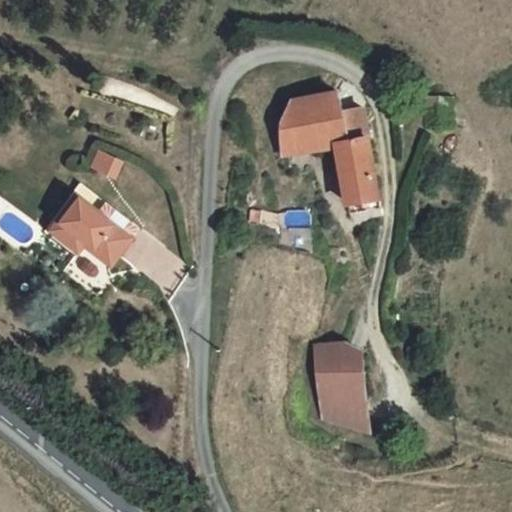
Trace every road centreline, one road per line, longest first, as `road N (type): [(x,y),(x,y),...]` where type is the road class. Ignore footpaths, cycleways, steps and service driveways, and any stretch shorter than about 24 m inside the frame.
road 1 (unclassified): [(225,511),(208,460),(201,336),(217,118),(229,69),(276,57),(330,68),(369,84),(376,97)]
road 2 (track): [(376,97),(395,186),(390,248),(373,305),(402,414)]
road 3 (secondary): [(121,511),(0,414)]
